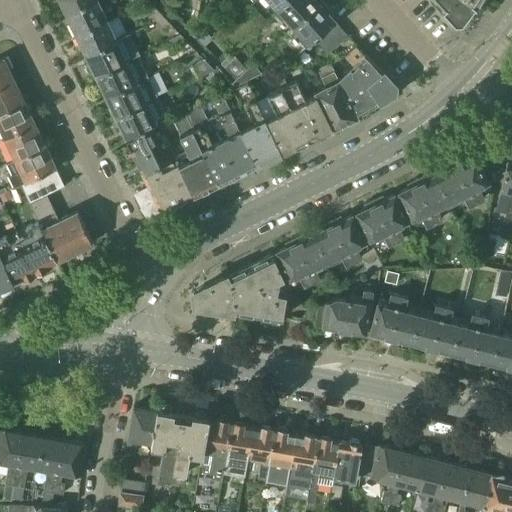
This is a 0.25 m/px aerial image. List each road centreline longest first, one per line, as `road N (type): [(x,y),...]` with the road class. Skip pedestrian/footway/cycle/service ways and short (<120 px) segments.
road 1 (tertiary): [(511,426),(118,345)]
road 2 (residential): [(153,271),(176,250),(377,152),(465,93)]
road 3 (residential): [(153,271),(9,3)]
road 4 (residential): [(99,511),(118,345)]
road 5 (residential): [(465,93),(374,0)]
road 6 (tertiary): [(0,367),(118,345)]
